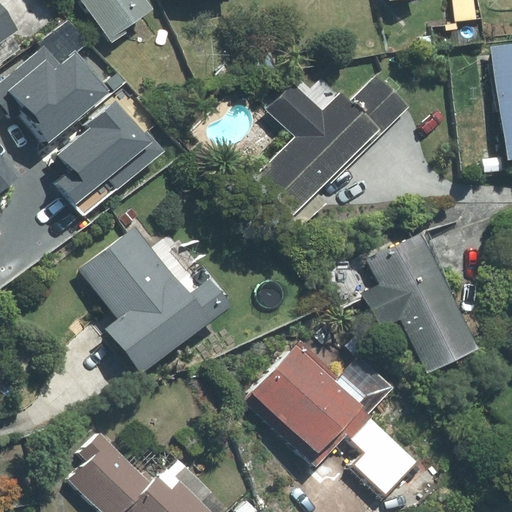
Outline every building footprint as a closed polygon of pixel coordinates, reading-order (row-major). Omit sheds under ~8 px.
[(123,29),(152,9),(145,0),(82,0),(112,43),(126,33),(123,29)] [(473,0),(453,0),(455,20),(476,18),(473,0)] [(0,47),(1,46),(0,45),(0,41),(16,30),(0,7),(0,47)] [(511,45),(492,48),(508,161),(511,160),(511,45)] [(44,46),(0,83),(0,104),(12,118),(18,113),(46,145),(109,91),(76,53),(61,66),(44,46)] [(235,59),(238,76),(270,69),(266,53),(235,59)] [(253,178),(302,227),(327,203),(316,193),(329,180),(331,182),(407,107),(376,75),(350,101),(342,93),(323,112),(294,83),(267,109),(295,137),(253,178)] [(58,155),(70,170),(56,182),(76,206),(108,180),(117,190),(164,151),(147,130),(144,133),(117,100),(88,124),(91,128),(58,155)] [(0,194),(14,182),(0,165),(0,215),(1,215),(0,213),(0,205),(0,204),(0,194)] [(190,295),(135,226),(80,270),(119,319),(106,329),(142,375),(229,306),(209,280),(190,295)] [(419,237),(370,261),(382,285),(365,293),(381,326),(402,316),(429,370),(475,347),(419,237)] [(346,436),(365,454),(356,464),(385,491),(414,460),(366,415),(390,388),(357,357),(336,380),(296,343),(242,401),(316,468),(346,436)] [(103,511),(211,511),(201,502),(211,492),(178,461),(160,480),(156,477),(150,482),(101,434),(79,453),(87,461),(69,480),(103,511)]
